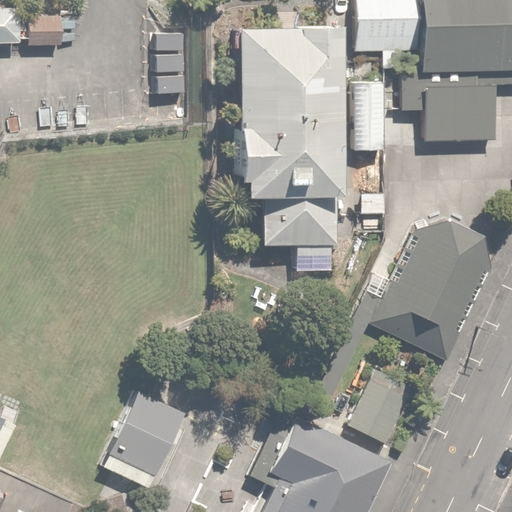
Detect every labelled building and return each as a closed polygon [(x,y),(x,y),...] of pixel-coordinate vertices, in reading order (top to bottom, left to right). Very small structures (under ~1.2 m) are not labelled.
[(511,0),(345,0),(347,58),(414,56),(417,145),(484,143),(482,75),(511,74),(511,0)] [(298,25),(230,25),(231,196),(253,196),(253,235),(331,235),(329,24),(298,25)] [(378,83),(348,84),(349,146),(378,146),(378,83)] [(383,190),(356,190),(356,210),(384,210),(383,190)] [(486,253),(420,223),(374,322),(440,352),(486,253)] [(401,387),(369,372),(345,423),(377,438),(401,387)] [(189,414),(132,386),(94,462),(151,490),(189,414)] [(265,511),(371,511),(393,467),(282,413),(255,467),(281,479),(265,511)]
